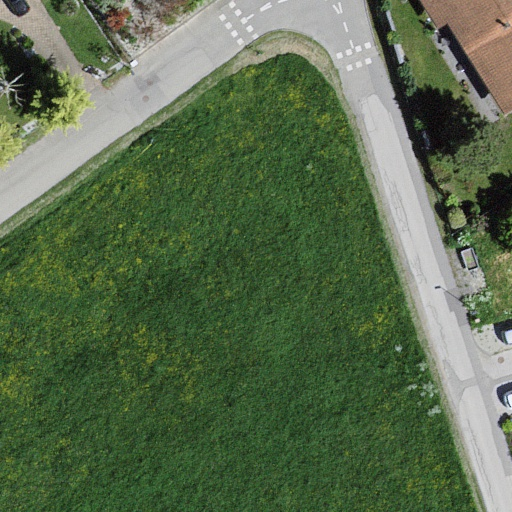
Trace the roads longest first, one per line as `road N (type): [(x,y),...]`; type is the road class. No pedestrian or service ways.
road 1 (residential): [(502,511),(332,0)]
road 2 (residential): [(277,0),(0,198)]
